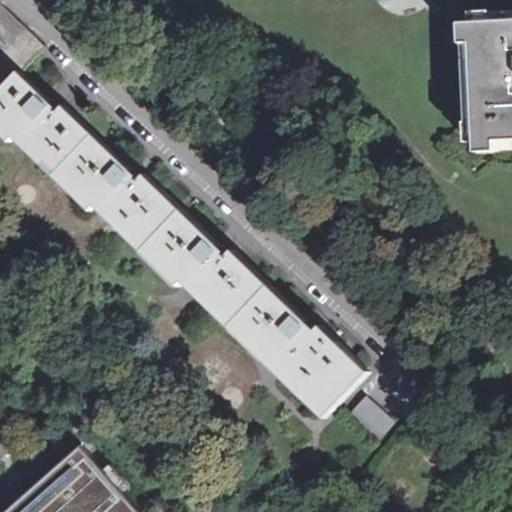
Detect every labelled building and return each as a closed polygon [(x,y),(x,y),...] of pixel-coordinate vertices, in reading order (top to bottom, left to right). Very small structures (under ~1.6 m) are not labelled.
[(31,147),(35,143),(55,121),(119,184),(99,206),(110,217),(114,213),(185,283),(187,282),(199,293),(218,272),(289,340),(269,361),(281,372),(289,363),(329,401),(363,366),(350,354),(353,350),(325,324),(321,329),(304,313),(300,317),(248,268),(253,263),(236,249),(232,254),(149,174),(145,178),(127,162),(122,166),(78,123),(82,119),(68,104),(63,109),(44,90),(24,71),(47,46),(0,0),(0,120),(18,138),(20,136),(31,147)] [(511,20),(474,22),(479,142),(511,139),(511,20)] [(122,166),(127,162),(82,119),(78,123),(122,166)] [(55,121),(35,143),(99,206),(119,184),(55,121)] [(300,317),(304,313),(278,288),(253,263),(248,268),(300,317)] [(218,272),(199,293),(269,361),(289,340),(218,272)] [(367,394),(350,413),(379,440),(397,421),(367,394)] [(78,448),(6,511),(136,511),(119,493),(110,501),(91,480),(100,472),(78,448)] [(119,493),(100,472),(91,480),(110,501),(119,493)]
